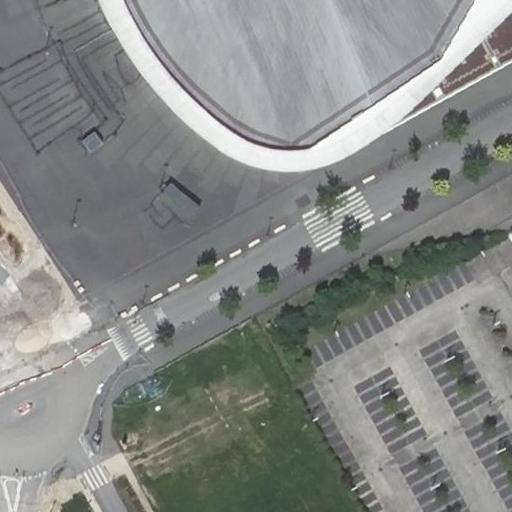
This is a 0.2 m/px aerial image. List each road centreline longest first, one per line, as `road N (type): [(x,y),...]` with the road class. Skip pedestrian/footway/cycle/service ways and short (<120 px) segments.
road 1 (unclassified): [(511,125),(40,387)]
road 2 (unclassified): [(40,387),(113,511)]
